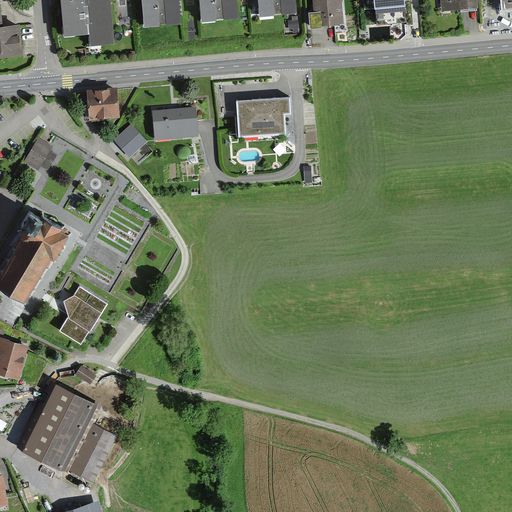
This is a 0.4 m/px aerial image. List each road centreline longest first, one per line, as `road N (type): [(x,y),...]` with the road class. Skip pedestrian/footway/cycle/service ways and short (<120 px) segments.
road 1 (secondary): [(511,44),(44,83)]
road 2 (track): [(457,511),(415,465),(352,433),(99,365)]
